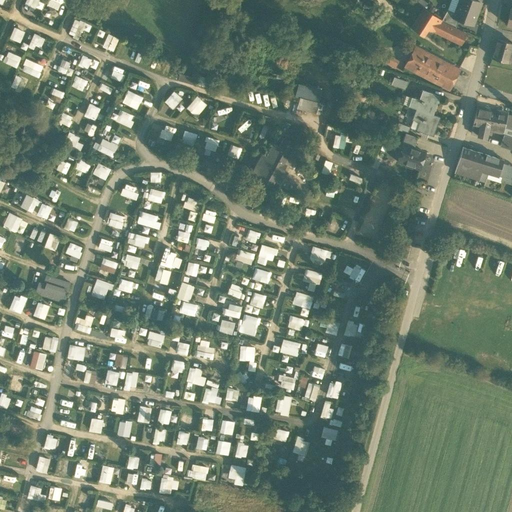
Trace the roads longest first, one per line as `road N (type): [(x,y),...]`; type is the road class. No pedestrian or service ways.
road 1 (residential): [(494,0),(396,354)]
road 2 (unclassified): [(396,354),(354,511)]
